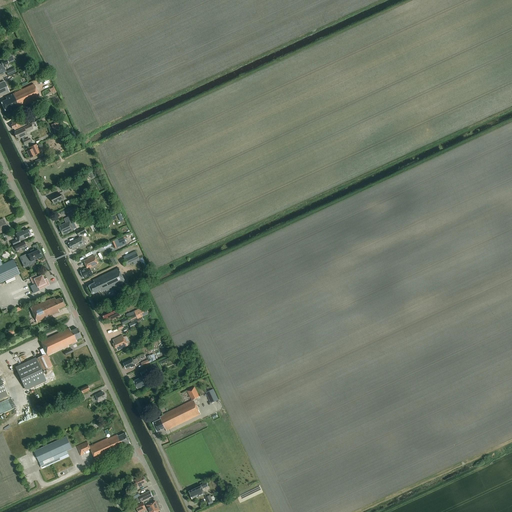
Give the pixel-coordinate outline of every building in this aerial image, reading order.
[(3,58),(4,61),(1,62),(1,63),(0,64),(0,74),(6,71),(4,66),(9,63),(12,61),(11,58),(13,57),(12,54),(3,58)] [(24,69),(27,76),(36,72),(33,65),(24,69)] [(6,85),(4,81),(0,83),(0,95),(9,91),(6,85)] [(5,97),(6,100),(1,102),(5,112),(11,109),(12,111),(17,108),(18,109),(40,99),(41,98),(39,93),(34,84),(5,97)] [(12,124),(10,125),(12,129),(14,129),(15,130),(23,126),(22,126),(26,124),(24,120),(21,121),(19,118),(11,122),(12,124)] [(57,121),(51,124),(54,133),(61,130),(57,121)] [(15,133),(14,134),(16,138),(17,137),(18,139),(21,138),(23,141),(24,144),(28,142),(27,139),(25,140),(23,137),(27,135),(25,133),(33,129),(31,126),(31,125),(31,124),(14,132),(15,133)] [(31,149),(27,151),(30,158),(37,155),(37,154),(40,153),(36,145),(30,147),(31,149)] [(71,183),(69,184),(61,187),(63,192),(72,188),(71,183)] [(64,201),(63,199),(64,199),(64,197),(63,195),(62,195),(61,196),(60,193),(51,197),(54,203),(59,201),(60,202),(64,201)] [(13,202),(1,207),(5,216),(17,210),(13,202)] [(77,205),(66,210),(68,215),(79,210),(77,205)] [(64,219),(66,223),(59,226),(63,234),(74,229),(70,221),(68,217),(64,219)] [(0,219),(0,233),(8,230),(3,218),(0,219)] [(79,236),(81,235),(87,232),(85,228),(77,231),(79,236)] [(26,238),(26,237),(31,235),(28,229),(23,231),(23,230),(15,234),(17,237),(15,238),(16,240),(12,242),(11,242),(9,243),(10,247),(15,245),(14,244),(26,238)] [(82,237),(80,238),(69,243),(72,250),(77,247),(78,248),(86,244),(82,237)] [(16,252),(26,247),(24,241),(13,246),(16,252)] [(27,253),(19,257),(22,262),(23,261),(25,266),(31,263),(32,265),(36,263),(35,260),(41,257),(38,250),(35,252),(33,249),(30,251),(31,253),(28,255),(27,253)] [(137,253),(122,261),(125,266),(140,259),(137,253)] [(87,268),(80,271),(84,278),(89,276),(90,277),(93,275),(90,268),(98,264),(94,255),(88,258),(88,259),(84,261),(87,268)] [(0,282),(20,274),(13,260),(2,265),(0,260),(0,282)] [(93,280),(94,283),(89,286),(93,294),(100,291),(101,292),(106,290),(107,292),(125,283),(118,268),(93,280)] [(44,284),(48,282),(46,278),(44,280),(42,275),(37,278),(36,275),(30,278),(33,285),(30,286),(33,293),(39,291),(39,290),(45,287),(44,284)] [(59,312),(58,309),(65,306),(62,298),(56,300),(55,297),(51,299),(50,299),(30,307),(37,322),(59,312)] [(135,311),(127,315),(129,321),(134,319),(134,320),(138,318),(138,319),(149,313),(146,306),(134,311),(135,311)] [(102,313),(105,320),(110,317),(111,320),(120,316),(118,311),(115,312),(113,308),(102,313)] [(136,320),(129,323),(132,329),(138,326),(137,323),(136,320)] [(36,357),(15,367),(26,390),(46,380),(42,371),(53,366),(52,364),(48,356),(69,346),(68,345),(76,341),(76,340),(82,337),(77,328),(71,331),(69,328),(41,341),(44,348),(40,350),(43,356),(36,359),(36,357)] [(123,335),(113,339),(114,343),(113,344),(115,349),(117,348),(118,350),(128,346),(127,344),(130,342),(127,336),(124,337),(123,335)] [(142,366),(150,363),(154,361),(151,355),(150,355),(147,356),(148,359),(141,363),(142,366)] [(133,358),(123,363),(126,369),(131,367),(131,368),(136,365),(135,364),(138,363),(136,359),(134,360),(133,358)] [(146,375),(142,377),(134,381),(137,389),(143,386),(145,387),(147,386),(148,384),(145,377),(146,376),(146,375)] [(0,377),(0,398),(8,395),(0,377)] [(88,385),(80,389),(83,393),(90,390),(88,385)] [(159,416),(161,419),(153,423),(157,432),(165,428),(166,431),(200,414),(194,400),(200,397),(194,386),(187,390),(192,400),(164,414),(159,416)] [(213,389),(205,392),(210,403),(218,399),(213,389)] [(102,391),(95,395),(98,402),(106,399),(105,397),(106,397),(106,396),(106,395),(105,393),(104,393),(103,393),(102,391)] [(108,438),(90,446),(89,446),(90,448),(96,461),(112,454),(111,452),(115,450),(115,452),(125,448),(124,446),(130,444),(126,433),(118,436),(117,434),(108,439),(108,438)] [(34,451),(40,463),(72,448),(66,437),(34,451)] [(86,451),(90,448),(89,446),(90,446),(87,442),(77,447),(81,455),(86,453),(86,451)] [(143,486),(143,484),(147,483),(144,476),(137,479),(134,480),(133,479),(126,483),(127,486),(134,483),(137,488),(143,486)] [(201,486),(189,491),(191,496),(192,499),(198,496),(198,497),(205,494),(203,489),(208,486),(206,482),(201,485),(201,486)] [(138,503),(141,502),(153,496),(150,491),(140,496),(138,492),(130,496),(132,500),(139,497),(135,499),(138,503)] [(147,505),(149,511),(156,511),(160,510),(156,501),(147,505)] [(135,506),(138,511),(140,511),(146,509),(143,502),(135,506)]
